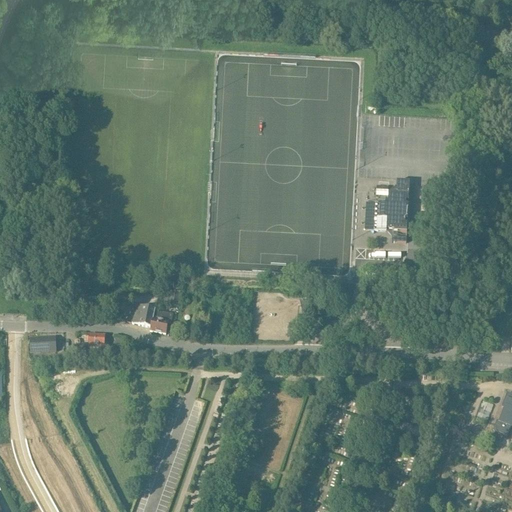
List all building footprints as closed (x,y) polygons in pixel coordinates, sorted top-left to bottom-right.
[(407,221),(408,206),(405,206),(406,202),(408,202),(409,183),(395,183),(395,189),(393,189),(388,193),(375,192),(374,201),(377,201),(377,204),(374,204),(374,220),(376,220),(376,224),(373,223),(373,232),(386,233),(386,231),(393,231),(393,233),(406,234),(407,225),(404,225),(405,221),(407,221)] [(179,308),(180,298),(163,295),(159,294),(156,304),(179,308)] [(132,325),(151,329),(153,320),(155,313),(155,310),(136,306),(132,325)] [(172,316),(155,313),(153,320),(151,329),(150,333),(165,336),(168,324),(170,324),(172,316)] [(104,347),(105,337),(89,336),(88,349),(98,349),(98,347),(104,347)] [(56,353),(55,338),(29,340),(30,355),(56,353)] [(116,338),(114,345),(122,348),(124,341),(116,338)] [(511,401),(510,401),(508,401),(508,400),(507,400),(499,423),(501,424),(500,428),(509,432),(511,427),(511,401)]
